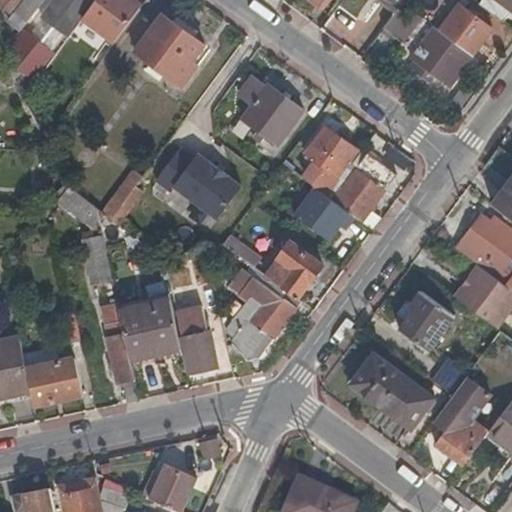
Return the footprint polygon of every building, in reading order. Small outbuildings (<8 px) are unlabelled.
[(0,0),(0,15),(9,22),(25,0),(0,0)] [(32,0),(8,34),(18,42),(49,0),(48,0),(32,0)] [(84,16),(61,0),(56,0),(38,25),(63,44),(84,16)] [(61,0),(84,16),(95,0),(61,0)] [(117,0),(100,0),(80,28),(112,51),(139,15),(123,3),(117,0)] [(299,0),(312,9),(318,0),(299,0)] [(318,0),(312,9),(318,13),(327,0),(318,0)] [(365,0),(390,18),(396,9),(403,0),(365,0)] [(511,0),(480,0),(474,8),(498,26),(505,16),(509,19),(511,15),(511,0)] [(411,21),(396,9),(390,18),(378,34),(392,45),(411,21)] [(454,10),(433,37),(466,62),(487,35),(454,10)] [(200,54),(158,24),(132,59),(180,94),(195,72),(190,68),(200,54)] [(63,44),(38,25),(26,41),(49,58),(52,59),(63,44)] [(433,37),(429,34),(405,67),(408,69),(421,79),(428,84),(442,95),(466,62),(433,37)] [(49,58),(26,41),(23,38),(2,68),(6,78),(20,110),(29,97),(33,93),(27,88),(49,58)] [(421,79),(408,69),(402,76),(415,86),(421,79)] [(421,79),(415,86),(423,91),(428,84),(421,79)] [(296,116),(261,90),(259,92),(245,82),(233,97),(247,108),(235,124),(270,150),(296,116)] [(29,97),(20,110),(30,117),(39,105),(29,97)] [(309,194),(322,203),(342,176),(340,174),(353,157),(319,131),(299,157),(322,174),(308,193),(309,194)] [(193,157),(182,148),(162,175),(220,218),(243,186),(198,153),(193,157)] [(349,176),(327,207),(349,223),(355,228),(390,181),(371,167),(359,183),(349,176)] [(511,175),(487,210),(491,214),(511,186),(511,175)] [(101,222),(109,228),(140,184),(132,178),(101,222)] [(140,184),(109,228),(118,234),(149,190),(140,184)] [(511,186),(491,214),(511,229),(511,186)] [(93,216),(55,189),(45,201),(90,236),(97,235),(93,216)] [(322,203),(309,194),(289,221),(323,247),(335,231),(341,235),(349,223),(327,207),(322,203)] [(97,235),(99,241),(120,235),(118,234),(109,228),(101,222),(93,216),(97,235)] [(476,218),(451,252),(473,269),(491,282),(499,271),(508,259),(511,253),(511,238),(491,222),(487,227),(476,218)] [(91,293),(109,289),(99,243),(81,247),(91,293)] [(139,249),(132,244),(125,250),(129,256),(139,249)] [(285,275),(273,292),(293,306),(318,272),(285,247),(272,265),(285,275)] [(202,253),(159,261),(161,273),(184,269),(183,264),(189,263),(194,288),(209,286),(202,253)] [(250,258),(242,268),(255,278),(265,286),(273,275),(250,258)] [(499,271),(508,278),(511,273),(511,261),(508,259),(499,271)] [(511,298),(491,282),(473,269),(449,301),(491,332),(511,303),(511,298)] [(499,271),(491,282),(511,298),(511,273),(508,278),(499,271)] [(121,297),(136,293),(131,274),(116,278),(121,297)] [(227,288),(240,298),(251,283),(237,274),(227,288)] [(265,286),(255,278),(251,283),(240,298),(253,308),(222,349),(227,370),(257,360),(296,309),(293,306),(273,292),(265,286)] [(448,321),(415,297),(404,312),(408,315),(393,334),(423,356),(448,321)] [(120,338),(125,363),(161,355),(160,348),(173,345),(165,305),(130,313),(129,306),(113,309),(114,314),(118,330),(120,338)] [(171,314),(185,379),(216,372),(208,334),(205,334),(199,308),(171,314)] [(104,333),(118,330),(114,314),(101,317),(104,333)] [(55,343),(75,338),(70,318),(51,323),(55,343)] [(104,333),(106,341),(120,338),(118,330),(104,333)] [(125,363),(120,338),(106,341),(105,341),(115,389),(130,386),(125,363)] [(23,364),(17,339),(0,343),(0,401),(7,400),(8,407),(31,402),(25,375),(23,364)] [(160,348),(161,355),(175,352),(173,345),(160,348)] [(23,364),(25,375),(57,368),(54,358),(23,364)] [(427,400),(369,358),(347,387),(405,430),(427,400)] [(431,386),(452,401),(466,381),(468,378),(448,364),(431,386)] [(57,368),(25,375),(31,402),(33,410),(80,400),(72,365),(57,368)] [(452,401),(432,427),(445,436),(435,451),(462,471),(485,440),(486,438),(471,427),(491,399),(466,381),(452,401)] [(511,404),(486,438),(485,440),(511,459),(511,404)] [(222,438),(202,439),(203,459),(223,457),(222,438)] [(159,474),(148,500),(174,511),(178,511),(193,479),(163,466),(159,474)] [(140,497),(148,500),(159,474),(151,471),(140,497)] [(279,501),(284,503),(292,484),(332,501),(335,494),(290,475),(279,501)] [(65,511),(102,511),(101,500),(97,482),(61,490),(65,511)] [(332,501),(292,484),(284,503),(280,511),(347,511),(349,509),(332,501)] [(101,500),(102,511),(125,511),(132,498),(107,487),(101,500)] [(511,489),(503,506),(511,511),(511,489)] [(54,511),(51,493),(12,501),(14,511),(54,511)]
